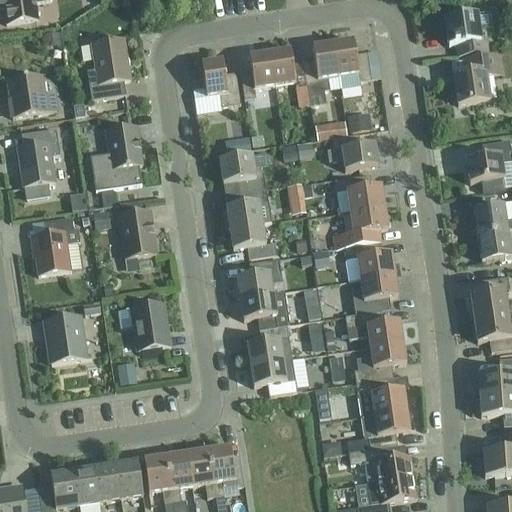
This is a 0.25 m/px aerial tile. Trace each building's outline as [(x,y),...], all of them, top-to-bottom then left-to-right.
[(0,0),(0,12),(3,12),(6,28),(37,23),(35,8),(54,5),(53,0),(0,0)] [(445,21),(448,50),(456,49),(458,61),(487,56),(483,32),(477,33),(475,17),(445,21)] [(91,47),(95,74),(86,75),(91,105),(126,99),(124,85),(130,85),(123,42),(91,47)] [(353,45),(332,48),(337,81),(338,81),(340,93),(359,90),(359,86),(371,84),(366,57),(355,58),(353,45)] [(303,66),(306,90),(310,110),(325,108),(323,95),(329,94),(327,82),(337,81),(332,48),(312,51),(314,65),(303,66)] [(295,92),(306,90),(303,66),(292,68),(290,54),(269,57),(274,90),(294,87),(295,92)] [(254,94),(274,90),(269,57),(248,61),(251,74),(239,76),(244,104),(255,102),(254,94)] [(487,81),(499,79),(496,60),(463,65),(465,78),(454,80),(458,109),(490,105),(487,81)] [(201,68),(206,101),(219,99),(220,111),(240,108),(235,77),(224,78),(222,65),(201,68)] [(8,84),(12,109),(10,109),(12,122),(56,115),(53,97),(43,99),(40,79),(8,84)] [(72,111),(74,123),(85,121),(108,117),(106,108),(83,111),(83,109),(72,111)] [(368,117),(346,121),(349,137),(371,134),(368,117)] [(85,121),(74,123),(76,140),(88,138),(85,121)] [(108,157),(90,159),(95,195),(141,188),(138,170),(142,169),(136,130),(105,135),(108,157)] [(47,188),(48,188),(55,187),(51,161),(59,159),(55,134),(21,139),(22,151),(16,152),(22,192),(25,192),(27,203),(48,200),(47,188)] [(262,139),(250,141),(252,150),(264,149),(262,139)] [(328,166),(342,164),(344,175),(377,170),(374,148),(360,151),(358,139),(331,143),(332,155),(327,156),(328,166)] [(248,141),(229,144),(231,158),(250,155),(248,141)] [(465,164),(469,188),(503,182),(501,167),(511,166),(509,145),(481,149),(483,161),(465,164)] [(311,146),(297,148),(299,164),(313,162),(311,146)] [(295,149),(281,151),(283,166),(297,164),(295,149)] [(236,186),(238,198),(266,194),(262,170),(267,170),(265,157),(219,164),(222,188),(236,186)] [(339,218),(349,217),(383,212),(380,190),(372,191),(370,179),(334,184),(339,218)] [(313,189),(302,190),(303,200),(314,199),(313,189)] [(240,209),(226,211),(229,233),(262,228),(271,227),(269,217),(266,194),(238,198),(240,209)] [(502,210),(473,214),(477,240),(506,236),(511,235),(511,223),(504,225),(502,210)] [(353,238),(332,241),(334,253),(344,252),(380,246),(378,235),(387,233),(383,212),(349,217),(353,238)] [(108,215),(93,217),(95,234),(111,232),(108,215)] [(118,220),(124,264),(156,259),(149,215),(118,220)] [(46,238),(30,240),(32,254),(34,254),(38,280),(70,275),(66,249),(79,247),(77,234),(73,235),(71,222),(44,226),(46,238)] [(262,228),(229,233),(232,254),(246,252),(248,264),(276,260),(274,247),(265,249),(262,228)] [(511,235),(506,236),(477,240),(480,265),(509,261),(511,260),(511,235)] [(305,243),(295,244),(297,256),(307,255),(305,243)] [(348,286),(360,284),(394,279),(390,257),(382,258),(380,246),(344,252),(346,264),(345,266),(348,286)] [(328,255),(313,257),(315,271),(329,269),(328,255)] [(236,282),(240,303),(272,298),(270,288),(282,286),(278,264),(248,268),(250,280),(236,282)] [(355,319),(380,315),(390,314),(388,302),(397,301),(394,279),(360,284),(361,295),(351,297),(355,319)] [(470,299),(473,322),(508,318),(505,295),(510,294),(508,282),(479,286),(481,298),(470,299)] [(112,287),(103,289),(105,300),(114,298),(112,287)] [(311,319),(324,317),(320,289),(307,291),(311,319)] [(289,311),(299,311),(299,294),(289,294),(289,311)] [(289,330),(284,297),(272,298),(240,303),(243,325),(257,323),(259,335),(286,330),(289,330)] [(132,314),(117,316),(120,332),(134,330),(138,356),(170,351),(168,337),(166,337),(162,307),(131,312),(132,314)] [(83,311),(84,319),(100,317),(99,309),(83,311)] [(368,341),(369,351),(402,346),(398,325),(382,328),(380,315),(344,321),(348,344),(368,341)] [(508,318),(473,322),(476,346),(488,344),(489,356),(511,352),(511,339),(511,340),(508,318)] [(42,325),(44,339),(46,339),(51,369),(85,364),(78,320),(42,325)] [(246,349),(250,370),(291,363),(286,330),(259,335),(260,346),(246,349)] [(311,357),(324,355),(321,340),(309,342),(311,357)] [(353,375),(355,388),(387,383),(393,382),(391,370),(405,368),(402,346),(369,351),(371,361),(356,364),(357,375),(353,375)] [(341,361),(329,363),(331,375),(343,373),(341,361)] [(291,363),(250,370),(253,391),(267,389),(269,401),(296,397),(291,363)] [(477,378),(479,399),(511,397),(511,363),(498,364),(499,376),(477,378)] [(134,368),(117,370),(119,388),(136,386),(134,368)] [(355,388),(360,421),(406,414),(403,393),(389,395),(387,383),(355,388)] [(326,394),(314,396),(318,423),(330,422),(326,394)] [(344,414),(358,411),(356,397),(341,401),(344,414)] [(511,397),(479,399),(480,421),(502,420),(503,431),(511,430),(511,397)] [(406,414),(360,421),(363,443),(367,442),(369,454),(397,450),(395,438),(409,436),(406,414)] [(325,439),(338,436),(335,422),(322,424),(325,439)] [(511,438),(507,439),(508,453),(482,455),(484,481),(511,478),(511,438)] [(322,449),(324,462),(341,459),(339,446),(322,449)] [(208,454),(215,501),(223,500),(221,487),(235,485),(236,491),(244,490),(239,459),(231,460),(230,451),(208,454)] [(373,466),(376,486),(413,481),(410,460),(382,464),(381,453),(349,457),(350,470),(373,466)] [(208,454),(186,457),(192,491),(204,489),(206,503),(215,501),(208,454)] [(186,457),(165,461),(172,511),(186,511),(185,506),(181,507),(179,493),(192,491),(186,457)] [(172,511),(165,461),(143,464),(148,498),(162,496),(164,511),(172,511)] [(137,464),(116,468),(121,503),(143,500),(137,464)] [(116,468),(93,471),(99,506),(121,503),(116,468)] [(93,471),(71,474),(77,510),(99,506),(93,471)] [(62,511),(77,510),(71,474),(50,478),(52,489),(38,491),(41,511),(62,511)] [(413,481),(376,486),(379,508),(357,511),(356,511),(390,511),(389,507),(416,503),(413,481)] [(0,496),(0,511),(26,511),(24,495),(23,489),(3,492),(4,496),(0,496)] [(40,511),(37,493),(24,495),(26,511),(40,511)] [(511,511),(511,496),(511,508),(486,510),(485,511),(511,511)]
